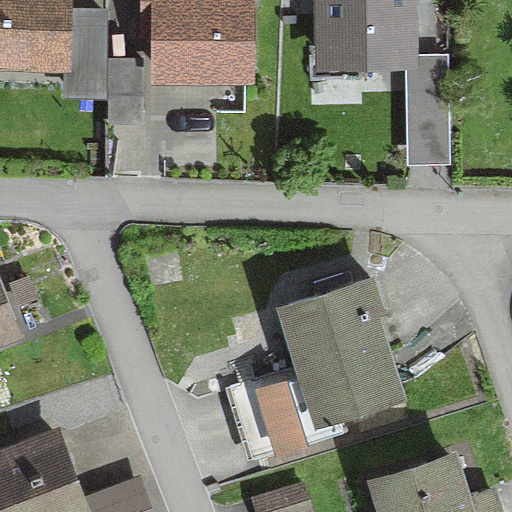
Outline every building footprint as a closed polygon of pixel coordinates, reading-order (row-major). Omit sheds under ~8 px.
[(0,0),(0,61),(64,63),(65,0),(0,0)] [(156,0),(157,73),(241,73),(241,0),(156,0)] [(318,0),(320,59),(406,57),(404,0),(318,0)] [(106,120),(137,120),(137,60),(106,60),(106,120)] [(445,74),(416,74),(417,135),(445,134),(445,74)] [(375,306),(367,279),(283,305),(301,364),(231,386),(252,456),(338,429),(333,411),(392,392),(366,309),(375,306)] [(0,339),(14,334),(0,297),(0,339)] [(143,511),(133,484),(79,505),(52,436),(0,455),(0,511),(143,511)] [(478,511),(473,493),(459,498),(447,458),(375,481),(384,511),(478,511)] [(307,511),(298,484),(250,499),(254,511),(307,511)]
